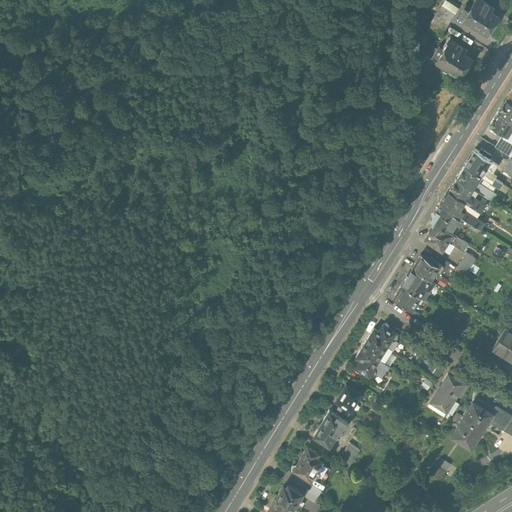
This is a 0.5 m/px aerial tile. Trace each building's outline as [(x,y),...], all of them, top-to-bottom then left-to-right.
[(493,8),(480,0),(475,0),(470,7),(466,5),(458,17),(487,35),(493,26),(492,26),(498,16),(490,12),(493,8)] [(455,14),(442,6),(435,16),(448,24),(455,14)] [(448,24),(435,16),(428,27),(441,35),(448,24)] [(450,39),(444,49),(439,46),(431,59),(460,77),(466,68),(465,68),(471,59),(463,53),(466,50),(450,39)] [(287,88),(281,85),(276,97),(282,100),(287,88)] [(511,102),(506,98),(498,111),(511,119),(511,102)] [(511,119),(498,111),(490,124),(507,135),(511,126),(511,119)] [(511,148),(511,143),(501,136),(494,146),(508,155),(511,148)] [(482,154),(474,149),(464,166),(480,176),(482,177),(487,169),(485,168),(490,159),(488,158),(490,155),(484,151),(482,154)] [(480,176),(464,166),(456,178),(472,187),(480,176)] [(472,187),(456,178),(449,190),(464,200),(468,195),(472,187)] [(503,183),(495,178),(492,184),(499,188),(503,183)] [(464,200),(449,190),(443,199),(442,199),(440,202),(456,212),(460,207),(464,200)] [(486,203),(472,194),(471,197),(468,195),(464,200),(481,210),(486,203)] [(456,212),(440,202),(430,218),(435,221),(450,231),(460,215),(456,212)] [(484,221),(471,212),(465,208),(462,209),(460,207),(456,212),(460,215),(480,228),(484,221)] [(450,231),(435,221),(424,238),(442,250),(448,240),(451,242),(463,250),(467,243),(456,235),(450,231)] [(475,257),(466,251),(456,266),(466,272),(475,257)] [(429,260),(420,254),(412,267),(431,279),(441,264),(431,257),(429,260)] [(431,279),(412,267),(401,284),(420,296),(423,298),(428,290),(425,289),(431,279)] [(420,296),(401,284),(393,298),(412,310),(420,296)] [(384,322),(383,323),(378,331),(374,328),(369,336),(386,347),(390,339),(392,340),(394,340),(395,339),(397,338),(398,336),(398,335),(397,333),(396,332),(388,327),(388,325),(388,324),(387,323),(386,322),(385,322),(384,322)] [(511,330),(505,326),(496,339),(492,346),(511,358),(511,330)] [(491,336),(486,333),(480,343),(485,346),(491,336)] [(386,347),(369,336),(361,349),(378,360),(386,347)] [(496,339),(491,336),(485,346),(490,349),(492,346),(496,339)] [(378,360),(361,349),(356,357),(360,360),(355,367),(355,368),(355,369),(355,370),(356,371),(357,372),(358,371),(359,371),(360,370),(368,375),(370,376),(372,375),(373,375),(375,373),(375,372),(375,370),(374,368),(373,367),(378,360)] [(444,367),(434,361),(429,370),(438,376),(444,367)] [(464,384),(448,373),(430,401),(446,412),(454,400),(464,384)] [(354,388),(346,383),(336,400),(351,409),(360,395),(353,391),(354,388)] [(454,400),(446,411),(451,415),(459,403),(454,400)] [(511,415),(495,406),(491,412),(472,400),(451,434),(471,446),(488,418),(511,433),(511,415)] [(348,422),(329,410),(322,423),(320,423),(319,423),(318,424),(318,425),(317,426),(318,427),(318,428),(314,434),(329,444),(340,427),(343,429),(348,422)] [(349,442),(339,458),(349,465),(359,449),(349,442)] [(318,452),(307,445),(297,463),(295,462),(294,463),(293,464),(292,465),(291,466),(292,468),(292,469),(294,470),(295,471),(297,470),(298,470),(311,478),(315,471),(318,473),(321,468),(318,466),(322,459),(316,455),(318,452)] [(304,493),(288,483),(286,486),(283,484),(276,496),(295,507),(304,493)] [(292,511),(295,507),(276,496),(269,507),(272,509),(270,511),(292,511)]
